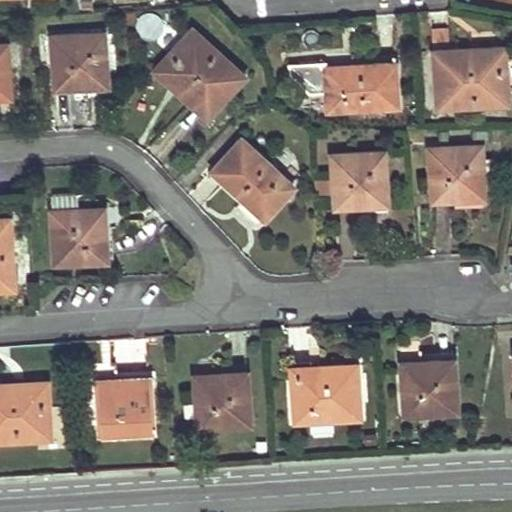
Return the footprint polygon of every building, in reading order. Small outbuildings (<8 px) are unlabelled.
[(450,49),(448,27),(432,29),(433,50),(450,49)] [(206,115),(224,94),(242,74),(192,28),(155,67),(206,115)] [(106,84),(104,58),(102,32),(50,35),(54,88),(106,84)] [(0,42),(0,94),(9,94),(5,42),(0,42)] [(506,102),(504,74),(502,46),(450,49),(433,50),(437,107),(506,102)] [(396,105),(395,83),(393,62),(324,66),(327,110),(396,105)] [(262,216),(277,200),(291,185),(240,137),(212,168),(262,216)] [(483,196),(481,170),(480,144),(428,147),(431,199),(483,196)] [(386,203),(385,176),(384,150),(331,152),(333,205),(386,203)] [(77,206),(76,199),(76,192),(52,193),(53,209),(50,209),(53,261),(105,257),(103,205),(77,206)] [(0,286),(12,286),(11,252),(8,217),(0,217),(0,286)] [(455,409),(453,383),(451,357),(400,360),(403,412),(455,409)] [(359,415),(358,388),(356,362),(291,366),(294,419),(359,415)] [(249,423),(247,397),(246,370),(194,374),(198,426),(249,423)] [(151,429),(150,403),(149,377),(96,380),(100,432),(151,429)] [(0,438),(50,435),(48,407),(47,380),(0,382),(0,438)]
